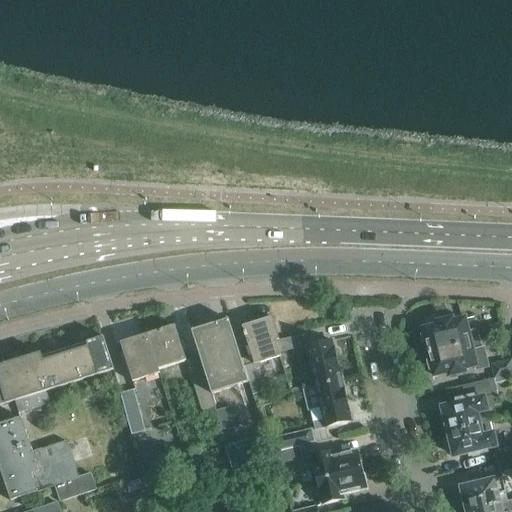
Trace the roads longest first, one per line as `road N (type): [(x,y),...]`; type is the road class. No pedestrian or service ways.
road 1 (secondary): [(0,312),(135,278),(235,265),(511,271)]
road 2 (secondary): [(511,238),(183,230)]
road 3 (residential): [(420,511),(372,315)]
road 4 (secondary): [(183,230),(0,257)]
road 5 (secondary): [(183,230),(90,213),(0,213)]
